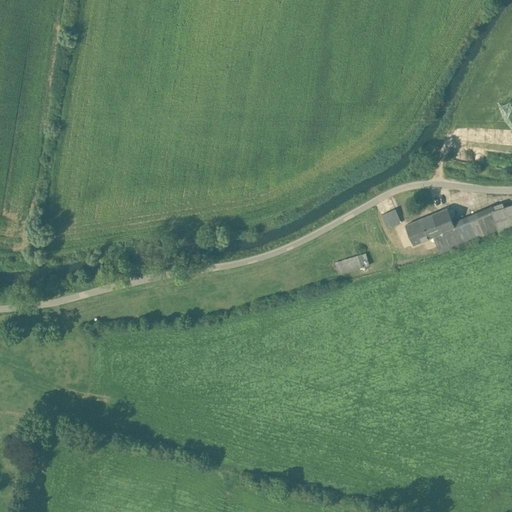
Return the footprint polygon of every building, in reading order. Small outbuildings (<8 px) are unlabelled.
[(511,204),(503,207),(509,226),(511,225),(511,204)] [(492,207),(453,223),(454,228),(445,232),(434,236),(437,242),(441,251),(500,226),(492,207)] [(396,208),(382,214),(388,228),(402,222),(396,208)] [(453,223),(447,208),(437,212),(445,232),(454,228),(453,223)] [(445,232),(437,212),(426,216),(434,236),(445,232)] [(434,236),(426,216),(406,224),(414,244),(429,238),(434,236)] [(367,254),(335,262),(338,274),(370,265),(367,254)]
